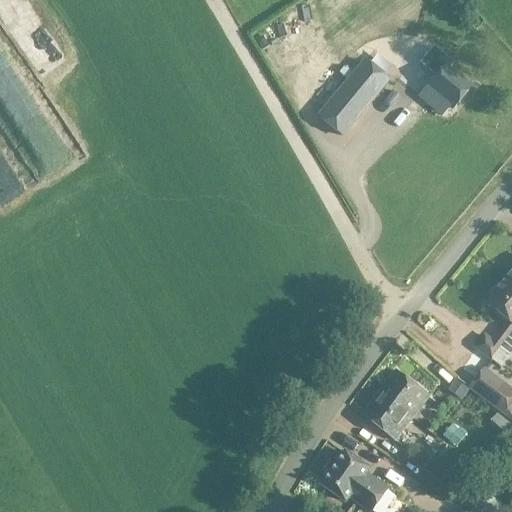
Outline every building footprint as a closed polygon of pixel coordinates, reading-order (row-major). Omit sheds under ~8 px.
[(384,65),(396,75),(421,45),(408,35),(384,65)] [(363,62),(318,118),(341,137),(386,81),(363,62)] [(470,88),(445,66),(426,89),(431,93),(428,96),(436,102),(439,99),(452,110),(470,88)] [(511,88),(485,70),(472,88),(504,110),(511,98),(511,88)] [(0,119),(0,120),(5,126),(24,109),(18,103),(0,119)] [(8,129),(28,163),(51,150),(30,116),(8,129)] [(511,353),(511,273),(495,293),(496,297),(489,305),(498,313),(496,316),(506,324),(494,341),(485,335),(474,350),(492,363),(493,362),(501,368),(511,353)] [(429,397),(396,372),(362,416),(395,442),(429,397)] [(473,391),(507,417),(511,420),(511,390),(487,372),(473,391)] [(333,472),(323,486),(346,503),(349,498),(368,511),(385,511),(396,498),(387,492),(389,490),(366,474),(369,470),(346,454),(336,467),(338,468),(334,474),(333,472)] [(438,486),(454,492),(457,482),(441,477),(438,486)] [(475,507),(482,511),(502,511),(506,508),(485,493),(475,507)]
